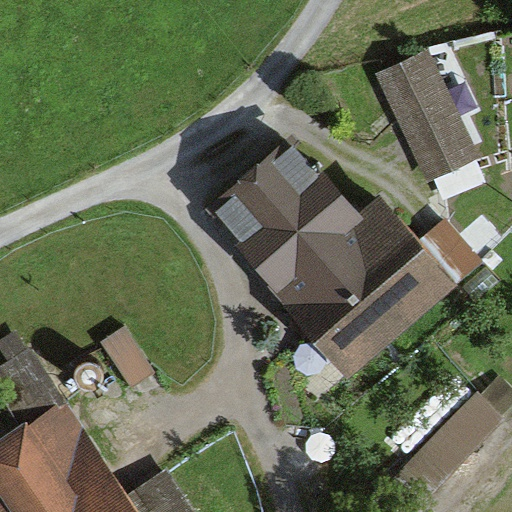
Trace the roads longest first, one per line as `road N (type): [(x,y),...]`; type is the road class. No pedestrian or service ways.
road 1 (track): [(0,237),(213,129),(312,23),(323,0)]
road 2 (track): [(142,166),(233,271),(292,511)]
